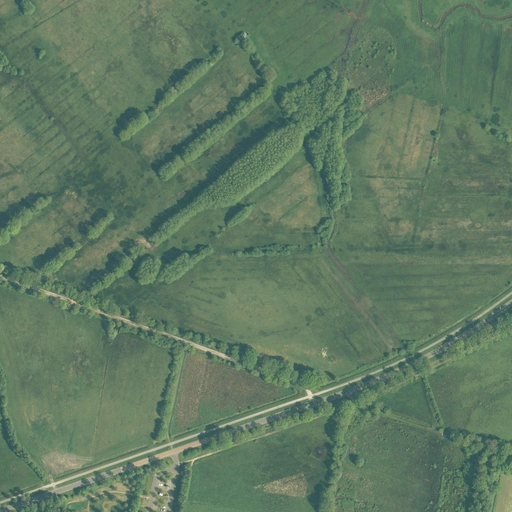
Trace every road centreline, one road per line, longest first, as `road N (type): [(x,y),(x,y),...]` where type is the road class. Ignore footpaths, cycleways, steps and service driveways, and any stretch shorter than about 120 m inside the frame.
road 1 (tertiary): [(0,511),(347,392),(460,337)]
road 2 (track): [(0,276),(185,342)]
road 3 (track): [(511,458),(369,409),(347,392)]
road 4 (track): [(185,342),(303,386),(314,403)]
